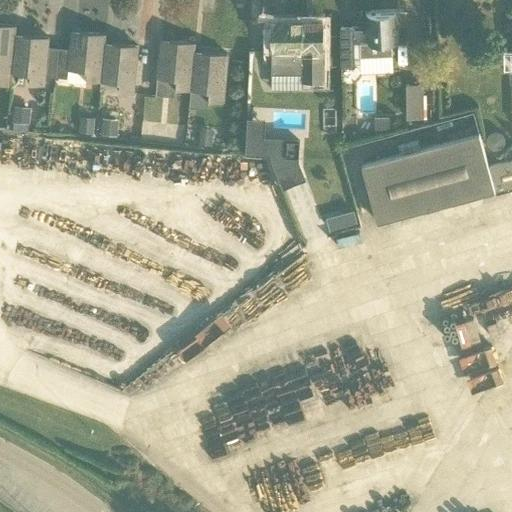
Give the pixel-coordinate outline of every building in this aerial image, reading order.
[(366,19),(366,43),(360,43),(361,72),(393,70),(392,45),(392,41),(398,41),(396,12),(366,13),(366,19)] [(323,50),(323,22),(272,22),(272,50),(272,74),(303,74),(303,80),(322,81),(322,50),(323,50)] [(10,72),(12,72),(16,34),(17,25),(0,23),(0,72),(10,74),(10,72)] [(354,27),(341,27),(341,66),(355,66),(355,30),(354,27)] [(102,81),(105,42),(106,34),(72,30),(67,69),(87,71),(86,80),(102,81)] [(49,37),(16,34),(12,72),(30,74),(30,83),(46,84),(49,37)] [(191,90),(195,51),(196,42),(161,39),(157,79),(177,81),(176,89),(191,90)] [(105,42),(102,81),(120,83),(119,91),(133,92),(139,46),(105,42)] [(195,51),(191,90),(208,92),(207,100),(222,102),(228,54),(195,51)] [(407,85),(407,118),(424,118),(424,85),(407,85)] [(14,122),(29,123),(30,123),(32,107),(14,105),(13,121),(14,122)] [(94,134),(95,117),(80,116),(79,132),(94,134)] [(118,136),(119,124),(102,122),(101,134),(118,136)] [(212,145),(214,133),(201,131),(200,143),(212,145)] [(495,131),(493,132),(492,132),(490,133),(489,135),(488,136),(487,137),(487,139),(487,141),(487,142),(487,144),(488,145),(489,147),(490,148),(492,149),(493,149),(495,150),(496,150),(498,150),(499,149),(501,149),(502,148),(503,147),(504,145),(505,144),(505,142),(506,141),(505,139),(505,137),(504,136),(503,135),(502,133),(501,132),(499,132),(498,131),(496,131),(495,131)] [(511,189),(511,159),(489,167),(478,132),(363,163),(379,222),(494,191),(495,194),(511,189)] [(300,138),(287,138),(286,156),(299,157),(300,138)] [(340,214),(343,227),(357,223),(353,210),(340,214)]
